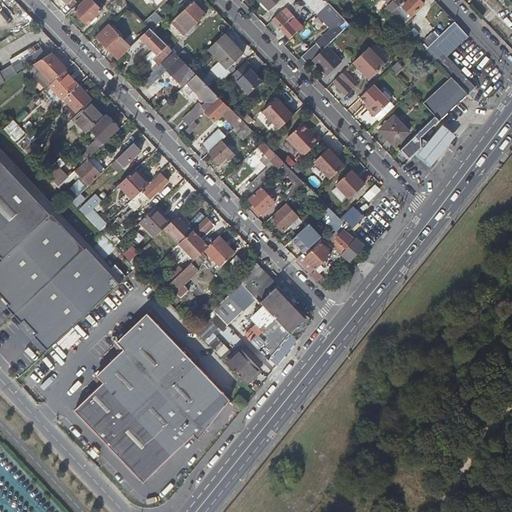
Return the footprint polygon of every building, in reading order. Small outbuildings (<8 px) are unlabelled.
[(88,0),(84,0),(72,12),(85,25),(100,12),(88,0)] [(258,0),(269,10),(278,0),(258,0)] [(394,10),(404,0),(393,0),(394,0),(390,5),(394,10)] [(421,4),(417,0),(404,0),(394,10),(390,14),(400,24),(421,4)] [(348,24),(328,3),(318,12),(329,23),(332,21),(335,24),(319,40),(325,46),(339,34),(349,25),(348,24)] [(191,4),(171,23),(183,36),(204,17),(191,4)] [(283,8),(269,23),(275,28),(277,26),(288,38),(300,27),(295,21),(297,19),(292,14),(291,16),(283,8)] [(147,20),(154,28),(163,20),(156,12),(147,20)] [(96,38),(117,60),(126,51),(129,48),(108,26),(96,38)] [(150,68),(153,71),(172,52),(149,29),(139,38),(145,45),(156,56),(152,60),(154,64),(150,68)] [(224,35),(208,50),(227,71),(243,56),(224,35)] [(142,48),(145,45),(139,38),(135,42),(142,48)] [(325,46),(319,40),(301,56),(308,64),(312,60),(325,48),(325,46)] [(129,48),(126,51),(132,57),(142,48),(135,42),(129,48)] [(38,43),(10,60),(16,72),(45,55),(38,43)] [(325,48),(312,60),(327,76),(340,63),(325,48)] [(367,48),(352,63),(369,80),(385,64),(381,59),(379,60),(367,48)] [(153,71),(140,83),(146,90),(159,78),(158,76),(177,57),(172,52),(153,71)] [(51,83),(64,72),(65,70),(50,55),(34,65),(51,83)] [(179,81),(191,70),(189,69),(179,59),(167,70),(179,81)] [(246,62),(230,77),(248,95),(261,83),(250,70),(252,68),(246,62)] [(396,74),(404,69),(399,62),(392,67),(396,74)] [(5,83),(14,77),(11,72),(4,76),(5,78),(3,80),(5,83)] [(40,72),(35,76),(46,87),(50,83),(40,72)] [(63,99),(77,86),(64,72),(51,83),(49,86),(62,100),(63,99)] [(344,73),(339,78),(351,90),(356,85),(344,73)] [(195,75),(181,88),(188,96),(195,90),(207,102),(201,107),(199,105),(183,121),(188,127),(204,112),(218,98),(213,93),(195,75)] [(401,93),(404,96),(410,91),(405,86),(401,89),(388,76),(383,81),(389,89),(387,91),(394,100),(401,93)] [(438,121),(466,94),(449,76),(421,103),(434,118),(438,121)] [(337,80),(333,84),(338,89),(336,91),(340,96),(343,94),(345,96),(350,92),(337,80)] [(88,104),(91,101),(77,86),(63,99),(77,114),(88,104)] [(372,86),(358,99),(363,105),(366,108),(367,112),(373,117),(388,103),(372,86)] [(218,98),(204,112),(214,121),(220,115),(233,129),(241,121),(218,98)] [(275,99),(261,113),(278,130),(294,114),(288,109),(286,110),(275,99)] [(86,134),(90,130),(102,119),(88,104),(77,114),(72,119),(86,134)] [(93,155),(118,131),(105,116),(102,119),(90,130),(99,140),(88,150),(93,155)] [(393,116),(378,130),(394,146),(408,132),(393,116)] [(420,137),(438,121),(434,118),(401,150),(410,158),(421,147),(420,137)] [(16,142),(26,133),(13,120),(4,130),(16,142)] [(241,121),(233,129),(232,130),(242,141),(252,132),(241,121)] [(301,124),(285,139),(303,157),(320,140),(313,133),(311,135),(301,124)] [(456,135),(443,124),(418,154),(431,165),(456,135)] [(200,145),(208,153),(220,141),(213,133),(200,145)] [(222,141),(208,155),(219,165),(227,158),(229,159),(234,155),(222,141)] [(262,142),(257,147),(263,153),(261,155),(263,157),(265,155),(269,159),(267,161),(273,166),(268,171),(266,169),(258,176),(265,182),(284,163),(262,142)] [(140,152),(133,144),(116,160),(123,168),(140,152)] [(0,254),(3,258),(56,207),(57,206),(0,146),(0,254)] [(328,148),(312,163),(328,180),(343,166),(332,155),(334,153),(328,148)] [(78,170),(87,161),(83,156),(79,160),(80,161),(75,166),(78,170)] [(89,186),(105,171),(91,157),(87,161),(78,170),(75,172),(89,186)] [(66,181),(69,178),(65,174),(61,177),(55,170),(58,168),(59,169),(64,164),(60,158),(44,174),(58,188),(66,181)] [(123,168),(116,160),(111,165),(117,173),(123,168)] [(132,201),(150,183),(137,169),(118,186),(132,201)] [(350,170),(334,185),(348,199),(364,184),(350,170)] [(313,175),(308,181),(316,189),(321,184),(313,175)] [(265,182),(258,176),(253,181),(259,187),(265,182)] [(161,177),(143,195),(148,200),(167,182),(161,177)] [(287,202),(299,191),(305,185),(299,179),(281,196),(287,202)] [(72,203),(79,196),(66,181),(58,188),(67,197),(72,203)] [(245,189),(251,196),(259,187),(253,181),(245,189)] [(313,197),(315,195),(305,185),(299,191),(306,198),(310,195),(313,197)] [(260,188),(247,201),(261,215),(273,202),(260,188)] [(72,203),(76,207),(85,199),(81,194),(79,196),(72,203)] [(79,210),(85,217),(101,202),(95,196),(79,210)] [(363,197),(351,208),(357,214),(368,203),(363,197)] [(285,204),(270,219),(282,231),(297,217),(285,204)] [(34,336),(47,349),(87,311),(122,278),(89,243),(56,207),(3,258),(0,260),(0,295),(8,304),(6,307),(21,323),(24,320),(37,333),(34,336)] [(350,208),(341,217),(349,225),(358,217),(350,208)] [(162,231),(169,224),(163,218),(162,219),(153,210),(139,224),(153,239),(162,231)] [(338,231),(345,224),(330,210),(324,215),(338,230),(338,231)] [(200,213),(191,222),(196,226),(204,216),(200,213)] [(191,233),(193,231),(178,216),(169,224),(162,231),(177,245),(191,233)] [(308,223),(315,230),(321,223),(314,217),(308,223)] [(206,220),(193,231),(199,236),(211,225),(206,220)] [(312,245),(321,237),(315,230),(308,223),(301,230),(310,238),(307,240),(312,245)] [(348,227),(345,224),(338,231),(338,230),(327,242),(341,255),(356,241),(345,229),(348,227)] [(204,252),(207,248),(191,233),(177,245),(176,247),(192,262),(197,258),(204,252)] [(234,254),(218,238),(207,248),(204,252),(211,259),(209,261),(214,266),(215,264),(220,268),(234,254)] [(356,241),(341,255),(349,262),(362,247),(356,241)] [(295,260),(309,274),(330,254),(320,243),(305,257),(302,254),(295,260)] [(129,261),(138,254),(132,246),(122,253),(129,261)] [(203,264),(197,258),(192,262),(191,264),(196,270),(203,264)] [(191,264),(168,286),(181,299),(189,292),(184,286),(198,272),(196,270),(191,264)] [(260,304),(279,286),(259,267),(256,269),(252,265),(237,280),(260,304)] [(288,334),(296,341),(315,317),(282,283),(279,286),(260,304),(263,308),(270,314),(273,318),(288,334)] [(231,294),(214,310),(227,325),(245,309),(231,294)] [(270,314),(263,308),(257,314),(263,320),(270,314)] [(213,311),(204,320),(213,330),(221,321),(213,311)] [(261,322),(265,326),(273,318),(270,314),(263,320),(261,322)] [(125,351),(200,431),(227,400),(192,362),(192,361),(193,357),(184,348),(181,348),(179,349),(148,315),(117,343),(125,351)] [(267,359),(288,334),(273,318),(265,326),(260,330),(258,328),(253,333),(255,336),(250,341),(267,359)] [(203,340),(211,333),(213,330),(204,320),(193,330),(203,340)] [(203,340),(244,384),(259,370),(241,350),(234,357),(211,333),(203,340)] [(184,449),(200,431),(125,351),(97,376),(103,384),(74,410),(140,482),(180,445),(184,449)] [(237,397),(231,403),(237,410),(244,404),(237,397)]
